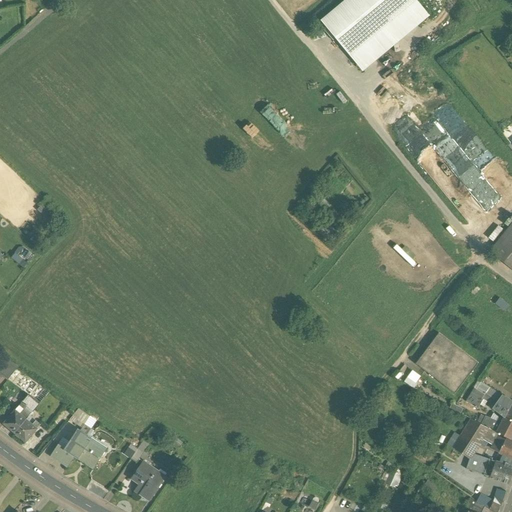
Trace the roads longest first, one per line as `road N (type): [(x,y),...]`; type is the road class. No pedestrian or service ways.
road 1 (track): [(511,280),(480,256),(270,0)]
road 2 (track): [(325,511),(355,457),(357,413),(480,256)]
